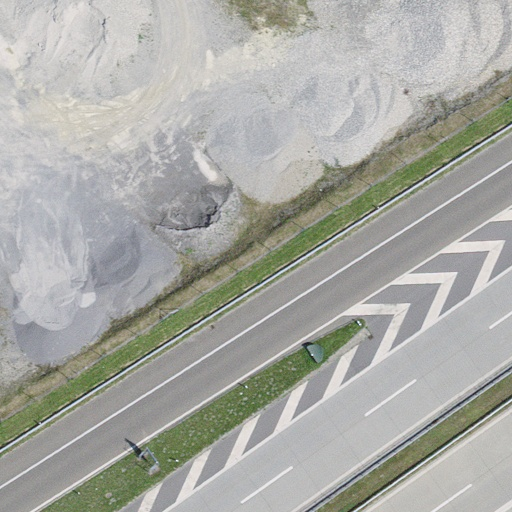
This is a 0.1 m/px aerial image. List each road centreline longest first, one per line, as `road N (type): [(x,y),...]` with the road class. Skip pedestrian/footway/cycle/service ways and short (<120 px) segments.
road 1 (motorway): [(511,175),(0,495)]
road 2 (motorway): [(511,314),(232,511)]
